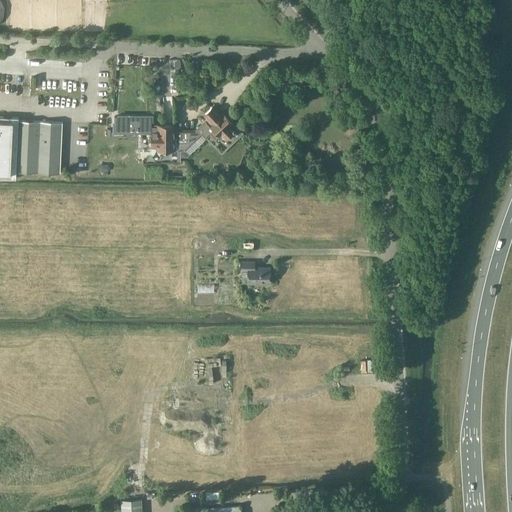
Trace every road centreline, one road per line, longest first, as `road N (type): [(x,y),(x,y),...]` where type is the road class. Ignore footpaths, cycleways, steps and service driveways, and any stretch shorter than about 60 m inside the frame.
road 1 (unclassified): [(378,511),(403,476),(387,193),(377,117),(334,55)]
road 2 (unclassified): [(334,55),(0,39)]
road 3 (motorway): [(511,219),(480,350),(478,511)]
road 4 (motorway): [(511,505),(511,376)]
